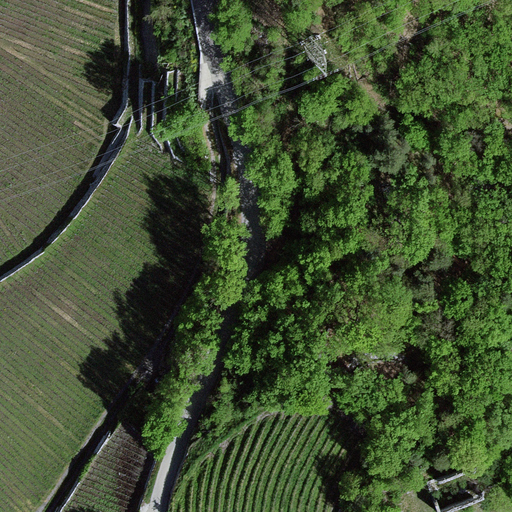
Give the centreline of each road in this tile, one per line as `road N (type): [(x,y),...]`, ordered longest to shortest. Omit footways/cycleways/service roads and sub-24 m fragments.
road 1 (track): [(203,0),(209,190),(197,246),(129,384),(44,511)]
road 2 (track): [(153,511),(169,443),(246,267),(243,164),(209,40)]
